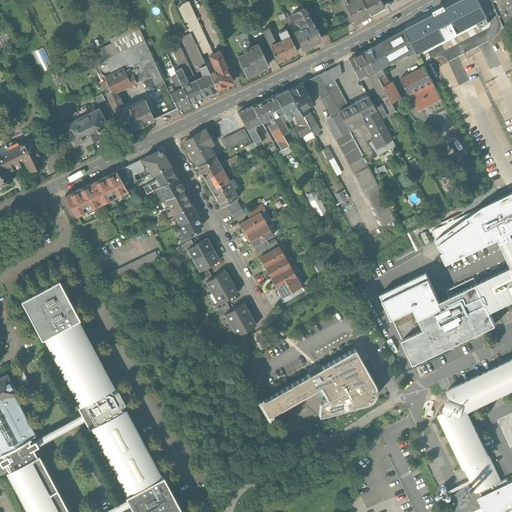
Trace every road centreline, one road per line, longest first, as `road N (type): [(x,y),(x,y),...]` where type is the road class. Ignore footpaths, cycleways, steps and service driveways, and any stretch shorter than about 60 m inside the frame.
road 1 (secondary): [(434,0),(163,134)]
road 2 (residential): [(163,134),(265,319)]
road 3 (secondary): [(163,134),(0,211)]
